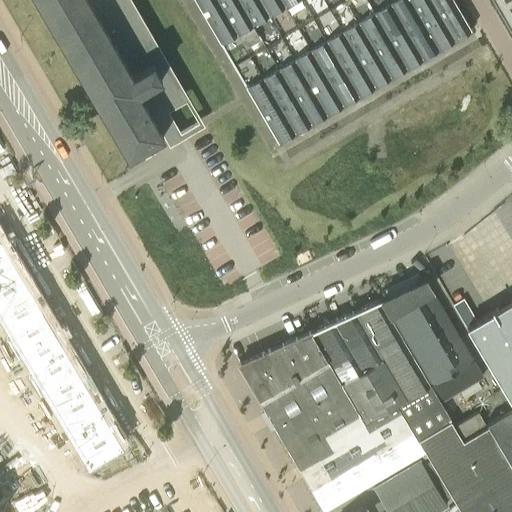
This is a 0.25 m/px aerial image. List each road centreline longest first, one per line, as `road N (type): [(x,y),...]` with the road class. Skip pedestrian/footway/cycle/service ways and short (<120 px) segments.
road 1 (unclassified): [(189,343),(442,219),(511,167)]
road 2 (residential): [(0,194),(160,459)]
road 3 (tertiary): [(167,356),(31,123)]
